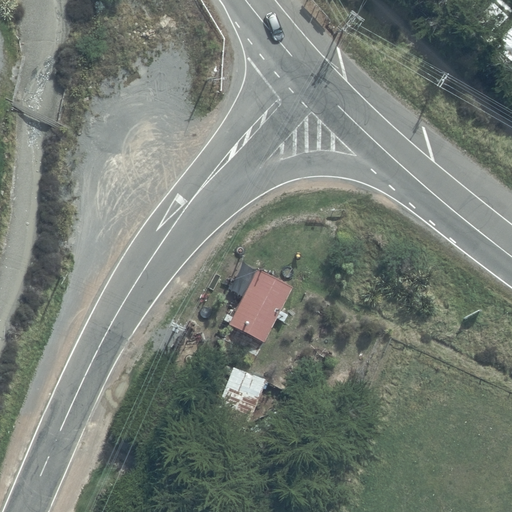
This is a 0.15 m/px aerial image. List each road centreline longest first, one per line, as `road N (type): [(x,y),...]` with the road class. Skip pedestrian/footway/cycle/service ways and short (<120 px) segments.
road 1 (secondary): [(25,511),(126,296),(210,178),(304,73)]
road 2 (tertiary): [(304,73),(511,256)]
